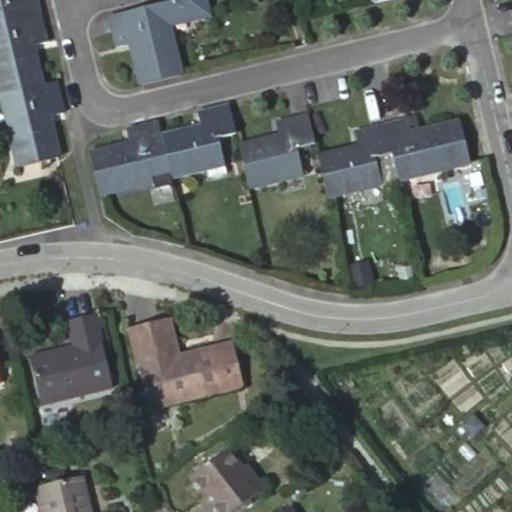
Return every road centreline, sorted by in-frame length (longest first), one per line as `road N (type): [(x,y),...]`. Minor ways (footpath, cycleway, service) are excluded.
road 1 (residential): [(0,268),(50,256),(139,261),(332,319),(384,319),(511,289)]
road 2 (residential): [(474,23),(110,110),(89,95),(68,0)]
road 3 (unclassified): [(511,185),(474,23)]
